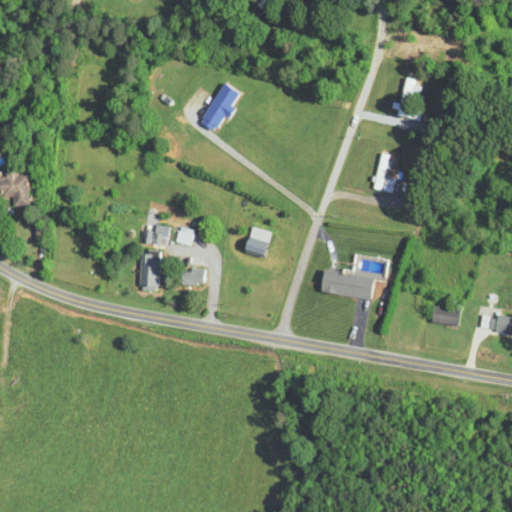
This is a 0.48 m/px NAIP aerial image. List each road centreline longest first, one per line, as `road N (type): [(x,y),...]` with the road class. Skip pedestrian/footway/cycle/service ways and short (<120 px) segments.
road 1 (residential): [(511,380),(97,307),(0,267)]
road 2 (residential): [(282,340),(298,273),(372,71),(383,0)]
